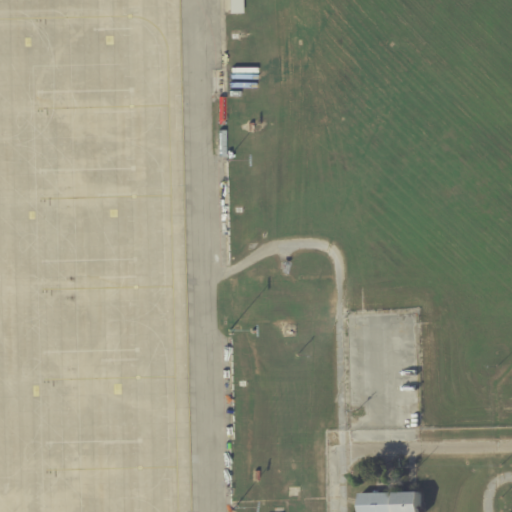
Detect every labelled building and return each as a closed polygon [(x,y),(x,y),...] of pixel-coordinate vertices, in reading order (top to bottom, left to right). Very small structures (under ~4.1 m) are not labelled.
[(225,14),(225,0),(238,0),(238,14),(225,14)] [(394,405),(394,400),(403,400),(403,407),(403,425),(400,425),(400,427),(397,427),(397,425),(396,425),(396,408),(395,406),(394,405)] [(405,408),(403,406),(404,403),(404,400),(412,400),(412,407),(411,407),(412,425),(409,425),(409,427),(406,427),(406,425),(405,425),(405,408)] [(300,495),(288,496),(287,486),(300,486),(300,495)] [(416,492),(421,492),(421,511),(362,511),(362,494),(378,493),(378,491),(383,491),(383,493),(416,492)]
